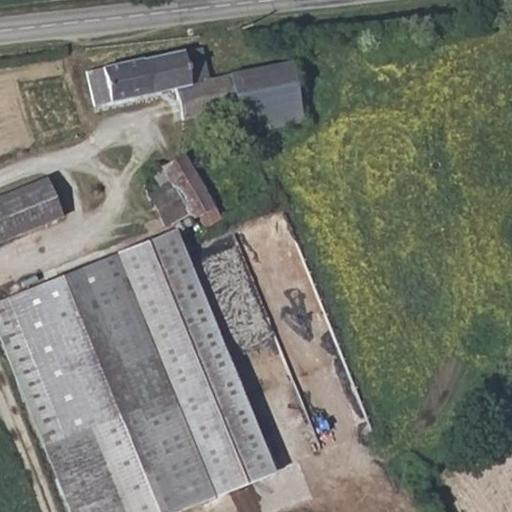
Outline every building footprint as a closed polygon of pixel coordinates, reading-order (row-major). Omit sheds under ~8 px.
[(207,75),(200,47),(84,72),(92,108),(170,91),(175,117),(237,104),(230,70),(207,75)] [(286,58),(230,70),(237,104),(242,129),(298,117),(286,58)] [(168,184),(149,195),(166,226),(190,212),(194,218),(214,207),(184,154),(159,169),(168,184)] [(46,177),(0,195),(0,241),(62,217),(46,177)] [(173,229),(0,299),(0,342),(68,511),(176,511),(270,474),(173,229)]
